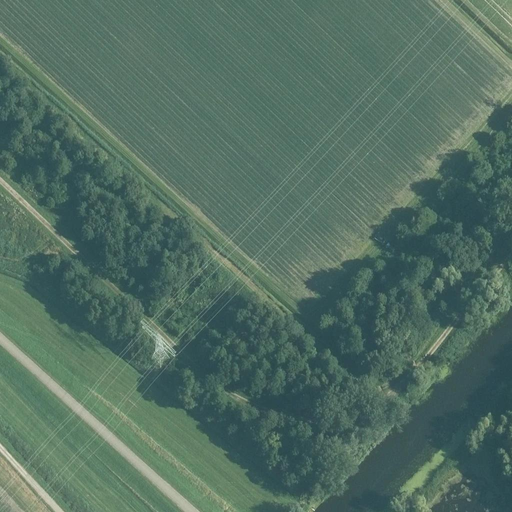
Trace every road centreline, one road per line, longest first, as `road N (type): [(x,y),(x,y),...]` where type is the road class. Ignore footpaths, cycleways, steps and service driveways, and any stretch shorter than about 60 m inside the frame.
road 1 (track): [(0,185),(209,379),(248,408),(299,421),(349,412),(398,387),(511,259)]
road 2 (unclassified): [(190,511),(0,339)]
